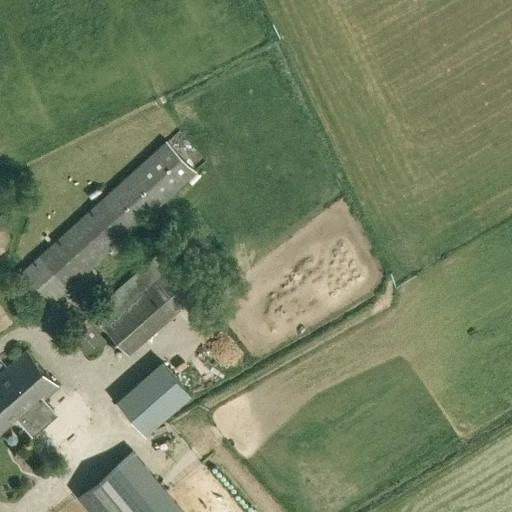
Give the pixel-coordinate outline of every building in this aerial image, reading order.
[(45,308),(196,171),(168,141),(18,278),(45,308)] [(162,250),(149,262),(138,270),(91,312),(130,355),(199,291),(162,250)] [(108,341),(87,316),(69,333),(90,358),(108,341)] [(45,397),(59,384),(27,349),(0,374),(0,376),(2,378),(0,379),(0,431),(1,432),(18,416),(53,454),(91,419),(70,395),(56,408),(45,397)] [(191,392),(162,359),(117,399),(146,432),(191,392)] [(185,511),(133,448),(78,493),(93,511),(185,511)]
